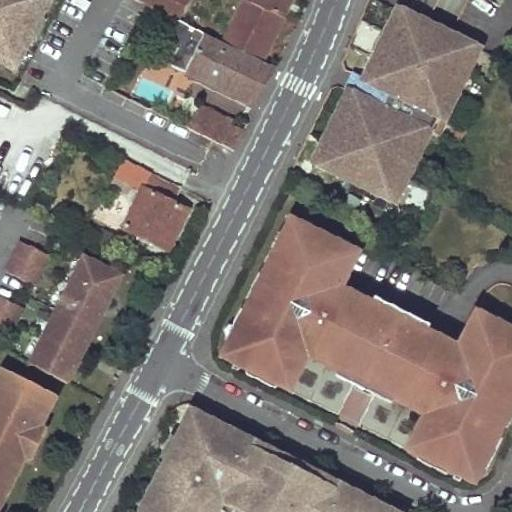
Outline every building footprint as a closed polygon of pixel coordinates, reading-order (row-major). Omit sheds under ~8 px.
[(0,0),(0,64),(13,71),(49,0),(0,0)] [(179,0),(134,0),(171,18),(179,0)] [(245,0),(223,44),(260,63),(289,0),(245,0)] [(401,12),(394,9),(361,79),(368,82),(401,12)] [(473,46),(401,12),(368,82),(361,79),(357,77),(349,94),(351,96),(317,167),(388,201),(422,130),(429,133),(438,116),(473,46)] [(178,22),(169,38),(181,44),(170,66),(184,73),(203,34),(187,26),(178,22)] [(203,34),(184,73),(255,110),(275,70),(260,63),(223,44),(203,34)] [(479,50),(473,46),(438,116),(445,119),(479,50)] [(357,77),(353,75),(345,92),(349,94),(357,77)] [(349,94),(345,92),(310,163),(317,167),(351,96),(349,94)] [(188,130),(220,146),(230,127),(232,123),(199,107),(188,130)] [(220,146),(234,153),(243,134),(230,127),(220,146)] [(429,133),(422,130),(388,201),(394,205),(429,133)] [(148,175),(120,230),(166,253),(186,212),(171,204),(179,190),(148,175)] [(315,237),(288,224),(280,238),(285,242),(277,257),(272,254),(267,264),(257,282),(263,285),(254,303),(249,300),(240,317),(234,328),(240,331),(232,346),(226,344),(219,358),(245,372),(249,366),(261,373),(259,378),(275,387),(288,393),(302,365),(295,361),(304,345),(329,357),(323,366),(352,382),(357,374),(376,384),(373,392),(401,406),(406,396),(432,410),(424,427),(418,424),(405,450),(416,456),(431,464),(434,458),(448,465),(446,471),(472,483),(480,468),(475,465),(482,450),(487,452),(493,442),(503,425),(496,422),(506,404),(511,406),(511,404),(511,340),(511,341),(498,334),(501,330),(486,322),(473,316),(454,353),(423,337),(371,311),(337,294),(356,258),(344,251),(329,244),(326,248),(313,241),(315,237)] [(346,247),(317,232),(315,237),(313,241),(326,248),(329,244),(344,251),(346,247)] [(280,238),(275,236),(262,261),(267,264),(272,254),(277,257),(285,242),(280,238)] [(47,258),(19,244),(4,274),(32,288),(47,258)] [(119,278),(82,260),(27,367),(64,386),(119,278)] [(257,282),(253,280),(244,298),(249,300),(254,303),(263,285),(257,282)] [(0,300),(0,337),(5,340),(20,310),(0,300)] [(240,317),(236,314),(222,341),(226,344),(232,346),(240,331),(234,328),(240,317)] [(511,328),(488,317),(486,322),(501,330),(498,334),(511,341),(511,340),(511,328)] [(304,345),(295,361),(302,365),(306,357),(323,366),(329,357),(304,345)] [(245,372),(244,376),(257,382),(259,378),(261,373),(249,366),(245,372)] [(51,402),(54,397),(1,371),(0,373),(0,502),(23,458),(38,429),(51,402)] [(376,384),(357,374),(352,382),(351,385),(371,396),(373,392),(376,384)] [(406,396),(401,406),(421,416),(418,424),(424,427),(432,410),(406,396)] [(511,417),(511,405),(511,406),(506,404),(496,422),(503,425),(507,428),(511,417)] [(211,427),(184,414),(172,439),(159,466),(158,468),(160,469),(155,481),(140,511),(139,511),(211,511),(215,504),(228,510),(231,510),(229,511),(378,511),(366,505),(348,497),(346,501),(336,496),(339,491),(323,483),(319,492),(309,487),(262,462),(250,457),(254,449),(240,442),(239,446),(227,440),(229,436),(211,427)] [(214,422),(211,427),(229,436),(227,440),(239,446),(240,442),(243,436),(214,422)] [(23,458),(29,461),(44,432),(38,429),(23,458)] [(151,462),(159,466),(172,439),(164,436),(151,462)] [(487,452),(482,450),(475,465),(480,468),(485,470),(497,445),(493,442),(487,452)] [(314,476),(267,453),(262,462),(309,487),(314,476)] [(446,471),(448,465),(434,458),(431,464),(416,456),(414,460),(443,475),(446,471)] [(155,481),(147,478),(132,507),(140,511),(155,481)] [(368,501),(341,487),(339,491),(336,496),(346,501),(348,497),(366,505),(368,501)]
